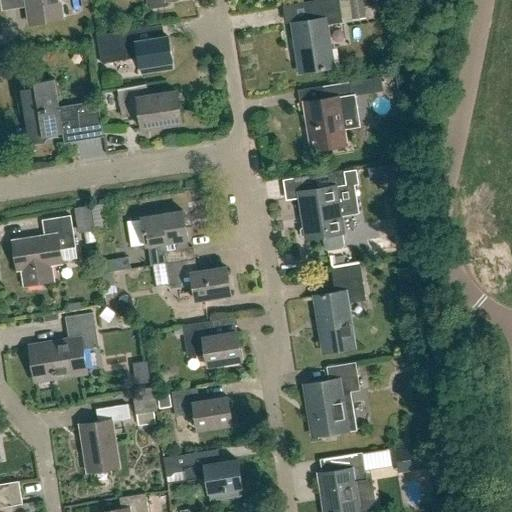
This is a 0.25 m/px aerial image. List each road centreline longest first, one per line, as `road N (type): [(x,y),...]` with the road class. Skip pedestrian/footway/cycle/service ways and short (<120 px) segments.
road 1 (residential): [(290,511),(271,386),(280,329),(267,245),(227,153)]
road 2 (unclassified): [(511,320),(463,289),(444,244),(452,148),(485,0)]
road 3 (residential): [(227,153),(0,190)]
road 4 (residential): [(53,511),(38,424),(6,398),(0,359)]
road 5 (residential): [(227,153),(239,127),(221,0)]
